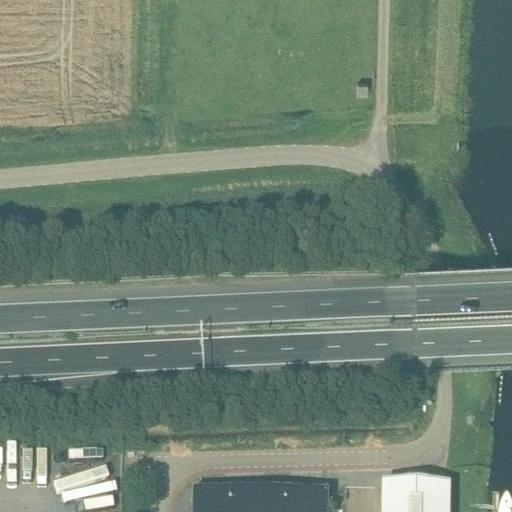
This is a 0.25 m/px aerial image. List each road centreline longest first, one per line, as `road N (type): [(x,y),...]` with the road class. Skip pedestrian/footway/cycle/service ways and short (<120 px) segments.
road 1 (unclassified): [(157,511),(160,485),(194,463),(404,455),(439,437),(434,260),(420,225),(395,186),(342,156),(0,180)]
road 2 (motorway): [(511,294),(0,319)]
road 3 (motorway): [(0,362),(511,338)]
